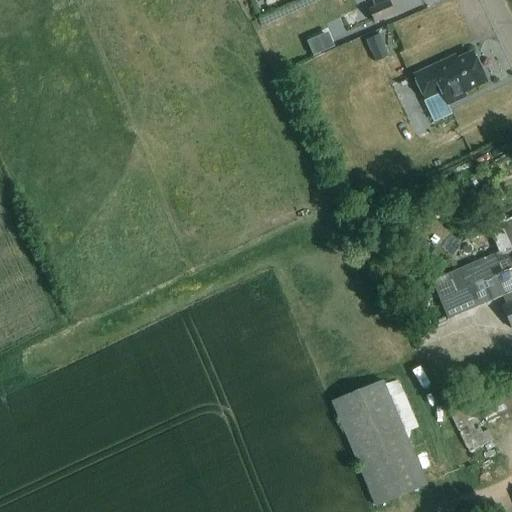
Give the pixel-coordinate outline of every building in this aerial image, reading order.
[(389,1),(370,10),(375,23),(395,15),(389,1)] [(380,35),(366,40),(376,63),(389,57),(380,35)] [(307,41),(313,56),(324,51),(318,36),(307,41)] [(442,93),(448,105),(466,97),(464,93),(486,83),(472,54),(449,65),(447,61),(415,76),(426,100),(442,93)] [(448,320),(502,296),(511,292),(511,223),(502,228),(510,250),(432,281),(448,320)] [(511,301),(502,307),(511,330),(511,301)] [(384,381),(333,402),(375,507),(428,485),(384,381)] [(511,386),(477,403),(486,422),(511,409),(511,386)] [(451,412),(470,453),(492,441),(489,430),(483,433),(469,403),(451,412)]
